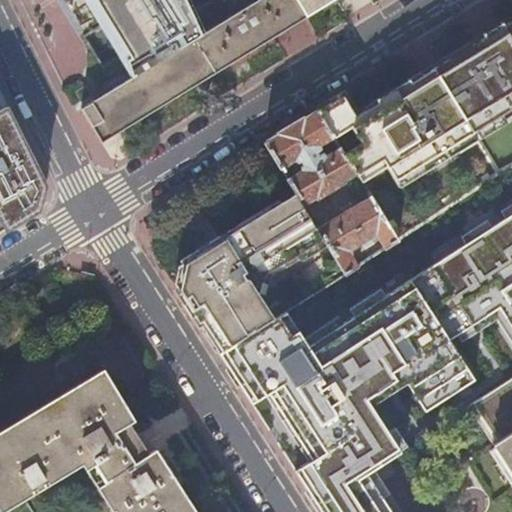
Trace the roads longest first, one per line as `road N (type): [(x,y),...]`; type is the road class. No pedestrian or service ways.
road 1 (residential): [(93,209),(444,0)]
road 2 (residential): [(285,511),(93,209)]
road 3 (residential): [(93,209),(0,16)]
